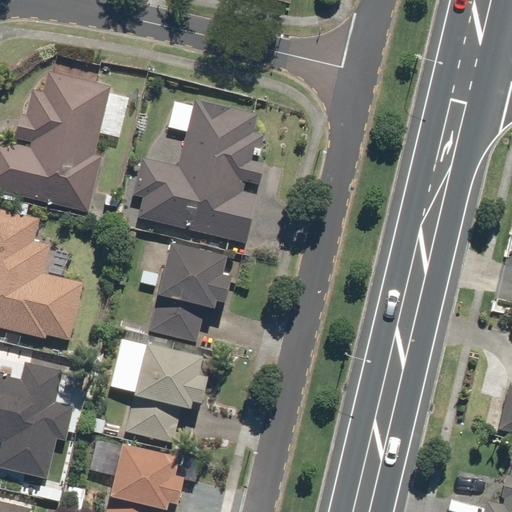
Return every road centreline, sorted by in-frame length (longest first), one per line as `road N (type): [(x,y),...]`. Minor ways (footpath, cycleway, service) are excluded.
road 1 (residential): [(256,511),(359,69)]
road 2 (secondary): [(472,71),(368,511)]
road 3 (residential): [(0,2),(180,29),(359,69)]
